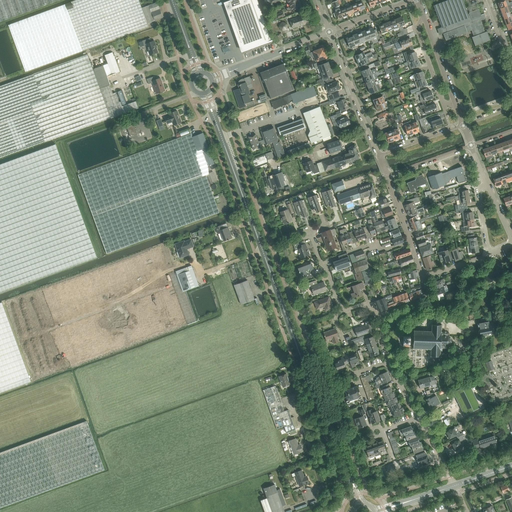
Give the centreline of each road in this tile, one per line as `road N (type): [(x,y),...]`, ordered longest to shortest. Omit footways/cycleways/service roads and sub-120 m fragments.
road 1 (secondary): [(350,477),(214,116)]
road 2 (residential): [(329,32),(380,156)]
